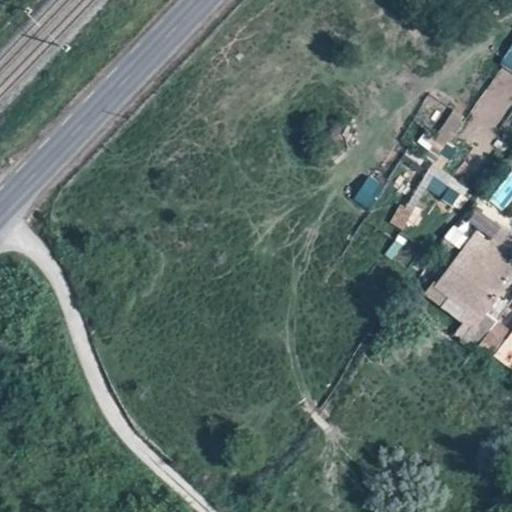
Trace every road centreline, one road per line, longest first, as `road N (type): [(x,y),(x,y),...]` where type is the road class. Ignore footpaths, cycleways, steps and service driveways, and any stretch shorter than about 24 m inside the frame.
road 1 (unclassified): [(207,511),(137,442),(101,385),(48,259),(0,209)]
road 2 (tertiary): [(0,209),(202,0)]
